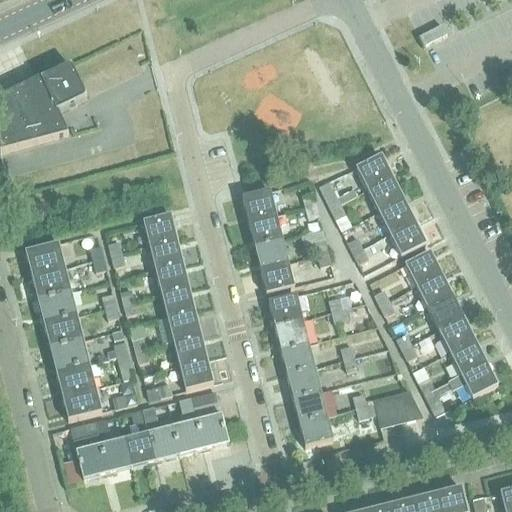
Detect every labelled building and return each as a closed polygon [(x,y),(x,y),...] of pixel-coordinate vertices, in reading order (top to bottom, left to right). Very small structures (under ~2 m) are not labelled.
[(442,29),(418,41),(423,51),(446,39),(442,29)] [(41,81),(0,100),(0,155),(68,138),(57,115),(87,101),(71,69),(42,83),(41,81)] [(355,173),(367,195),(392,182),(381,160),(355,173)] [(367,195),(378,218),(404,205),(392,182),(367,195)] [(319,191),(330,214),(340,209),(356,201),(353,194),(337,202),(329,186),(319,191)] [(242,202),(248,226),(276,219),(270,195),(242,202)] [(302,200),(305,212),(315,209),(312,198),(302,200)] [(378,218),(389,240),(415,227),(404,205),(378,218)] [(315,209),(305,212),(308,224),(318,221),(315,209)] [(340,209),(330,214),(336,225),(346,220),(340,209)] [(248,226),(254,250),(282,243),(276,219),(248,226)] [(143,227),(149,251),(177,244),(171,220),(143,227)] [(415,227),(389,240),(401,262),(426,249),(415,227)] [(347,248),(353,259),(363,253),(357,242),(347,248)] [(254,250),(260,274),(288,267),(282,243),(254,250)] [(149,251),(155,275),(183,268),(177,244),(149,251)] [(314,248),(317,260),(328,257),(325,245),(314,248)] [(108,248),(111,260),(122,258),(119,246),(108,248)] [(25,256),(31,281),(65,272),(58,248),(25,256)] [(88,253),(92,266),(102,263),(99,251),(88,253)] [(363,253),(353,259),(358,269),(369,264),(363,253)] [(328,257),(317,260),(320,271),(331,268),(328,257)] [(404,270),(416,292),(442,279),(430,257),(404,270)] [(122,258),(111,260),(114,272),(125,270),(122,258)] [(102,263),(92,266),(94,277),(105,274),(102,263)] [(288,267),(260,274),(266,299),(294,292),(288,267)] [(72,269),(74,286),(89,284),(87,268),(72,269)] [(155,275),(161,299),(189,292),(183,268),(155,275)] [(31,281),(37,305),(71,296),(65,272),(31,281)] [(416,292),(427,314),(453,301),(442,279),(416,292)] [(161,299),(167,323),(195,316),(189,292),(161,299)] [(120,297),(123,309),(134,306),(131,294),(120,297)] [(373,300),(379,311),(389,305),(384,295),(373,300)] [(37,305),(43,329),(77,320),(71,296),(37,305)] [(102,301),(104,313),(116,311),(113,298),(102,301)] [(268,307),(274,331),(302,324),(296,300),(268,307)] [(427,314),(438,336),(464,323),(453,301),(427,314)] [(328,305),(331,317),(343,314),(340,302),(328,305)] [(389,305),(379,311),(384,321),(395,316),(389,305)] [(134,306),(123,309),(126,320),(137,317),(134,306)] [(116,311),(104,313),(107,325),(118,322),(116,311)] [(343,314),(331,317),(334,328),(346,325),(343,314)] [(167,323),(173,348),(201,341),(195,316),(167,323)] [(43,329),(49,353),(83,344),(77,320),(43,329)] [(438,336),(449,359),(475,346),(464,323),(438,336)] [(274,331),(280,355),(308,348),(302,324),(274,331)] [(133,340),(146,341),(147,326),(134,325),(133,340)] [(396,344),(401,355),(412,350),(406,339),(396,344)] [(173,348),(179,372),(207,365),(201,341),(173,348)] [(132,345),(135,357),(146,354),(143,342),(132,345)] [(49,353),(55,377),(89,368),(83,344),(49,353)] [(449,359),(460,381),(486,368),(475,346),(449,359)] [(113,350),(116,362),(128,359),(125,347),(113,350)] [(280,355),(286,379),(314,372),(308,348),(280,355)] [(340,353),(343,365),(355,362),(351,350),(340,353)] [(412,350),(401,355),(407,366),(417,361),(412,350)] [(146,354),(135,357),(138,368),(149,365),(146,354)] [(128,359),(116,362),(122,385),(134,382),(128,359)] [(355,362),(343,365),(346,377),(358,374),(355,362)] [(207,365),(179,372),(185,396),(213,389),(207,365)] [(416,372),(423,385),(434,380),(427,366),(416,372)] [(55,377),(62,401),(95,392),(89,368),(55,377)] [(486,368),(460,381),(448,387),(453,397),(465,390),(472,403),(498,390),(486,368)] [(286,379),(292,403),(320,397),(314,372),(286,379)] [(418,388),(424,399),(434,394),(428,383),(418,388)] [(448,387),(434,394),(437,400),(451,393),(448,387)] [(146,394),(149,405),(172,400),(169,388),(146,394)] [(95,392),(62,401),(68,426),(102,417),(95,392)] [(434,394),(424,399),(435,421),(445,417),(434,394)] [(215,396),(190,403),(193,413),(217,407),(215,396)] [(409,396),(398,399),(405,427),(423,422),(409,396)] [(112,402),(115,414),(138,408),(135,397),(112,402)] [(292,403),(298,427),(326,420),(320,397),(292,403)] [(353,402),(356,413),(366,410),(363,399),(353,402)] [(392,430),(405,427),(398,399),(385,402),(392,430)] [(385,402),(373,405),(380,433),(392,430),(385,402)] [(184,429),(172,432),(180,461),(204,455),(196,426),(193,413),(190,403),(178,406),(184,429)] [(366,410),(356,413),(358,425),(369,422),(366,410)] [(148,438),(156,467),(180,461),(172,432),(159,435),(153,412),(142,415),(148,438)] [(145,424),(142,415),(142,414),(130,417),(133,427),(145,424)] [(196,426),(204,455),(228,449),(221,420),(196,426)] [(326,420),(298,427),(305,452),(333,445),(326,420)] [(107,424),(94,427),(97,438),(110,435),(107,424)] [(97,438),(94,427),(70,433),(73,444),(97,438)] [(148,438),(124,444),(132,473),(156,467),(148,438)] [(107,479),(100,450),(97,439),(73,445),(83,485),(107,479)] [(124,444),(100,450),(107,479),(132,473),(124,444)] [(465,511),(460,492),(433,498),(436,511),(465,511)] [(511,511),(511,493),(500,497),(503,511),(511,511)] [(436,511),(433,498),(409,504),(411,511),(436,511)] [(473,504),(475,511),(484,511),(482,502),(473,504)]
